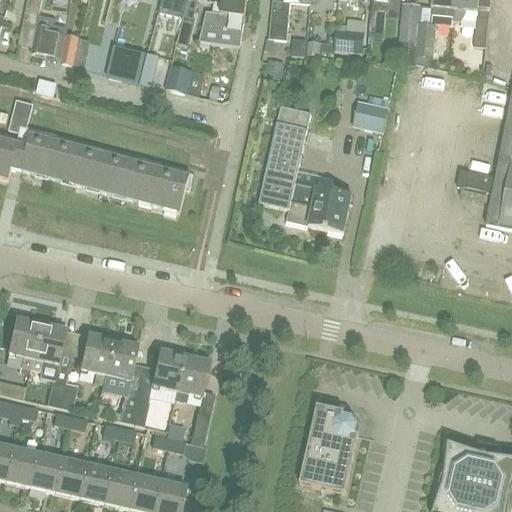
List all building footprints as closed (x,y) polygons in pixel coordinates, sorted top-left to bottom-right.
[(24,19),(19,47),(32,49),(36,29),(37,25),(42,0),(28,0),(25,19),(24,19)] [(116,28),(122,0),(111,0),(105,26),(116,28)] [(184,16),(187,0),(178,0),(176,13),(174,13),(167,41),(177,44),(184,16)] [(187,0),(184,16),(193,18),(197,0),(187,0)] [(223,0),(222,5),(214,4),(212,16),(206,15),(199,45),(240,50),(245,20),(247,0),(223,0)] [(290,7),(309,8),(310,0),(284,0),(284,5),(272,4),(270,28),(269,42),(288,43),(289,30),(288,30),(290,7)] [(453,24),(454,25),(456,0),(432,0),(432,8),(435,9),(434,16),(453,18),(453,24)] [(479,0),(456,0),(454,25),(460,25),(465,17),(466,12),(479,13),(479,0)] [(416,67),(420,25),(420,20),(421,7),(402,6),(399,44),(398,63),(416,67)] [(487,49),(490,17),(478,16),(475,48),(487,49)] [(438,27),(420,25),(416,67),(432,70),(433,60),(434,60),(438,27)] [(32,49),(31,58),(61,64),(65,39),(53,37),(54,33),(36,29),(32,49)] [(337,32),(335,52),(363,54),(365,34),(337,32)] [(61,64),(61,66),(74,68),(78,48),(79,39),(66,37),(65,39),(61,64)] [(335,62),(335,46),(308,43),(307,59),(335,62)] [(74,68),(73,73),(86,76),(90,50),(78,48),(74,68)] [(147,58),(114,50),(107,80),(140,88),(147,58)] [(165,92),(186,97),(192,73),(171,68),(165,92)] [(54,98),(56,85),(40,82),(37,94),(54,98)] [(511,101),(496,180),(461,173),(458,188),(493,195),(487,228),(511,232),(511,101)] [(26,136),(34,107),(17,102),(10,131),(26,136)] [(353,130),(382,136),(388,113),(358,107),(353,130)] [(309,229),(344,237),(352,201),(353,197),(334,193),(336,184),(333,180),(321,178),(318,190),(318,191),(297,187),(309,132),(312,115),(282,108),(278,125),(261,201),(259,207),(289,214),(286,225),(309,229)] [(32,145),(19,142),(11,172),(179,217),(190,175),(35,133),(32,145)] [(19,142),(0,136),(0,181),(8,184),(11,172),(19,142)] [(29,377),(30,372),(40,328),(25,324),(27,319),(16,317),(7,357),(22,360),(20,370),(21,370),(19,376),(29,377)] [(58,368),(66,328),(56,326),(55,331),(40,328),(30,372),(41,375),(43,365),(58,368)] [(102,387),(111,344),(97,340),(98,335),(88,333),(79,373),(95,376),(93,385),(102,387)] [(126,397),(138,344),(128,342),(126,347),(111,344),(102,387),(112,389),(111,394),(126,397)] [(176,394),(183,359),(169,356),(170,351),(159,349),(151,389),(176,394)] [(199,363),(183,359),(176,394),(201,400),(210,360),(200,358),(199,363)] [(0,383),(0,397),(23,403),(27,390),(0,383)] [(60,410),(65,385),(53,383),(48,408),(60,410)] [(77,388),(65,385),(60,410),(72,413),(77,388)] [(131,428),(137,403),(124,400),(118,425),(131,428)] [(17,428),(21,409),(0,403),(0,419),(9,422),(8,426),(17,428)] [(143,431),(149,406),(137,403),(131,428),(143,431)] [(38,412),(21,409),(17,428),(18,429),(20,421),(35,424),(38,412)] [(347,417),(316,410),(299,488),(344,498),(357,439),(353,438),(355,430),(354,423),(346,421),(347,417)] [(68,432),(71,420),(56,416),(53,429),(68,432)] [(204,444),(207,432),(209,419),(197,416),(191,442),(204,444)] [(87,423),(71,420),(68,432),(84,436),(87,423)] [(118,443),(121,431),(105,427),(102,440),(118,443)] [(135,434),(121,431),(118,443),(133,446),(135,434)] [(167,454),(170,442),(154,439),(150,457),(164,460),(165,454),(167,454)] [(185,445),(170,442),(167,454),(183,458),(185,445)] [(470,454),(447,447),(444,471),(438,498),(434,511),(508,511),(511,496),(511,462),(498,461),(470,454)] [(0,485),(4,486),(12,451),(0,448),(0,485)] [(29,492),(37,457),(12,451),(4,486),(29,492)] [(53,498),(61,462),(37,457),(29,492),(53,498)] [(78,503),(86,468),(61,462),(53,498),(78,503)] [(103,509),(111,474),(86,468),(78,503),(103,509)] [(117,511),(128,511),(136,479),(111,474),(103,509),(117,511)] [(154,511),(160,485),(136,479),(128,511),(154,511)] [(180,511),(185,490),(160,485),(154,511),(180,511)]
